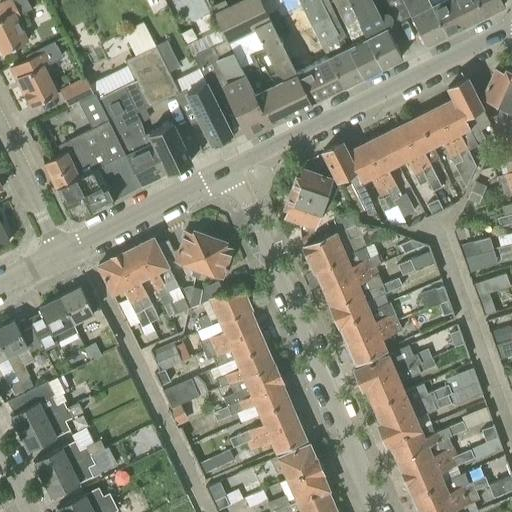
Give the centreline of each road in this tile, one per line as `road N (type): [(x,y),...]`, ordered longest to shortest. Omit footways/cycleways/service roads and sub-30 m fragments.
road 1 (residential): [(381,511),(230,165)]
road 2 (unclassified): [(230,165),(511,21)]
road 3 (unclassified): [(230,165),(60,254)]
road 4 (residential): [(0,134),(60,254)]
